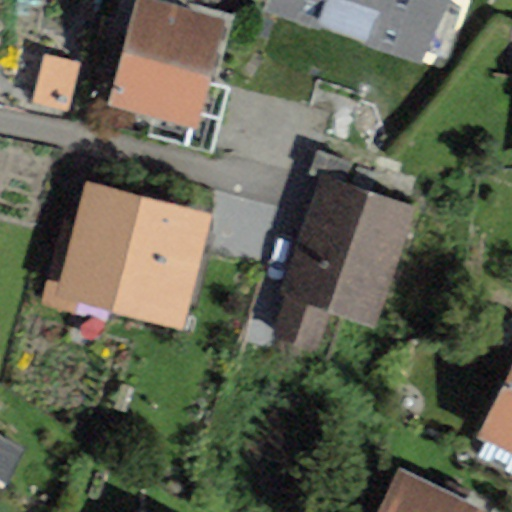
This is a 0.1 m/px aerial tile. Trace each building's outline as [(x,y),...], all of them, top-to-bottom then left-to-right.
[(278,0),(278,1),(416,47),(430,5),(435,7),(440,0),(278,0)] [(113,124),(196,146),(213,82),(199,78),(213,24),(143,5),(113,124)] [(511,56),(511,26),(501,25),(497,54),(511,56)] [(46,58),(37,96),(65,103),(75,65),(46,58)] [(326,176),(327,180),(276,332),(314,345),(328,306),(369,321),(409,205),(343,182),(350,162),(319,151),(312,171),(326,176)] [(66,233),(57,268),(54,267),(46,298),(89,309),(95,284),(172,304),(193,223),(168,216),(171,202),(145,196),(141,209),(95,197),(85,238),(66,233)] [(475,421),(462,449),(511,473),(511,383),(490,428),(475,421)] [(0,475),(8,480),(23,451),(0,439),(0,475)] [(504,508),(511,492),(511,473),(462,449),(438,498),(401,480),(385,511),(474,511),(482,497),(504,508)]
